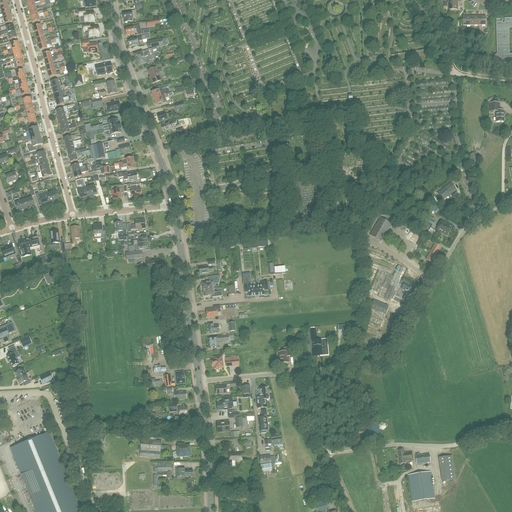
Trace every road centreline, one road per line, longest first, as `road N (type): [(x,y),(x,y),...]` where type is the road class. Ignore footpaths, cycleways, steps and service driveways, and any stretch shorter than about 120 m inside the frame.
road 1 (unclassified): [(287,372),(389,358),(461,233),(511,202)]
road 2 (residential): [(72,215),(15,0)]
road 3 (secondary): [(173,205),(123,64),(110,0)]
road 4 (secondary): [(199,381),(173,205)]
road 5 (unclassified): [(95,511),(49,396),(0,394)]
road 6 (secondary): [(210,511),(199,381)]
road 7 (unclassified): [(326,454),(455,444)]
